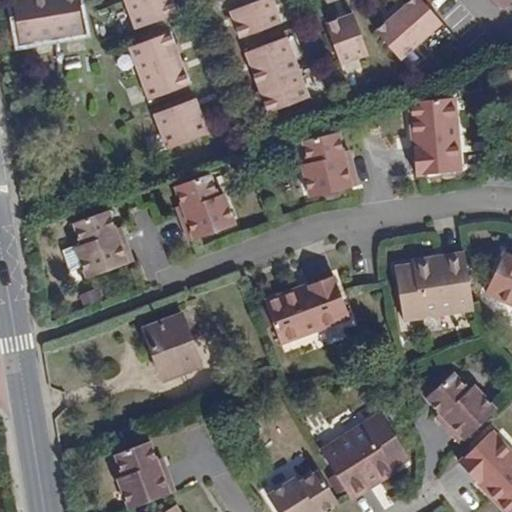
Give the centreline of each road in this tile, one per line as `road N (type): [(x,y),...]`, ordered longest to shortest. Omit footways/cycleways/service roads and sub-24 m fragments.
road 1 (residential): [(511,206),(347,220),(181,285)]
road 2 (secondary): [(22,368),(44,511)]
road 3 (secondary): [(0,239),(22,368)]
